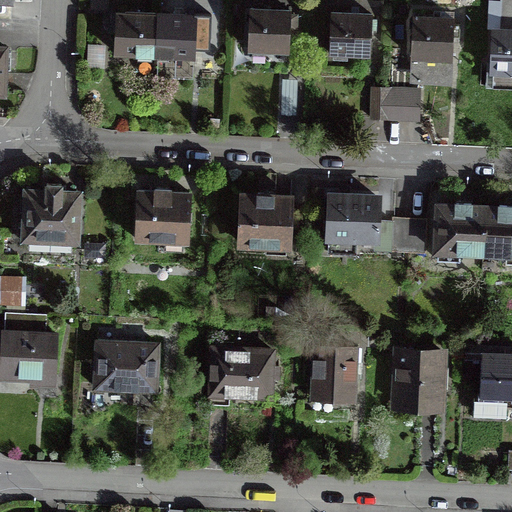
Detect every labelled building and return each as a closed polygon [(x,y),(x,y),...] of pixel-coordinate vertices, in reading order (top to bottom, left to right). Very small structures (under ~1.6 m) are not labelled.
[(486,85),(511,86),(511,0),(488,0),(487,28),(491,28),(490,68),(487,68),(486,85)] [(267,49),(290,49),(290,26),(298,27),(298,11),(291,11),(291,4),(249,2),(248,48),(252,48),(252,53),(253,53),(253,61),(266,61),(266,54),(267,54),(267,49)] [(152,53),(155,53),(157,7),(125,6),(125,7),(116,6),(114,52),(138,53),(137,61),(152,61),(152,53)] [(348,52),(371,53),(371,35),(377,35),(378,17),(372,17),(372,7),(331,6),(329,51),(333,52),(332,57),(347,57),(348,52)] [(212,9),(157,7),(155,53),(158,53),(158,56),(175,57),(175,75),(193,76),(194,56),(196,56),(196,47),(211,48),(212,9)] [(454,21),(455,12),(413,10),(409,80),(451,82),(453,42),(460,42),(461,21),(454,21)] [(391,46),(404,47),(405,21),(392,20),(391,46)] [(0,91),(7,91),(7,69),(11,69),(11,48),(8,47),(8,39),(0,39),(0,91)] [(87,68),(107,69),(108,44),(88,43),(87,68)] [(140,64),(139,68),(141,73),(145,74),(150,72),(151,67),(149,63),(144,62),(140,64)] [(299,78),(283,77),(280,137),(296,138),(299,78)] [(369,119),(388,119),(388,85),(370,84),(369,119)] [(421,85),(388,85),(388,119),(420,120),(421,85)] [(81,240),(82,184),(63,184),(64,177),(44,177),(44,183),(22,182),(21,238),(29,238),(29,246),(72,247),(72,240),(81,240)] [(191,241),(191,186),(172,186),(172,182),(153,182),(153,184),(136,184),(135,239),(163,239),(163,250),(186,250),(187,241),(191,241)] [(287,245),(292,245),(294,188),(239,186),(237,243),(266,244),(265,252),(287,253),(287,245)] [(381,218),(382,188),(356,188),(327,187),(325,238),(328,238),(327,251),(356,252),(356,240),(374,240),(380,240),(381,218)] [(497,198),(497,199),(473,198),(474,196),(464,196),(455,196),(454,197),(434,196),(433,250),(437,251),(437,258),(461,259),(461,256),(469,256),(470,252),(506,253),(506,262),(511,262),(511,198),(507,198),(497,198)] [(374,240),(374,249),(390,249),(390,251),(425,252),(426,216),(417,215),(399,215),(392,215),(392,218),(381,218),(380,240),(374,240)] [(106,256),(106,241),(85,241),(85,256),(106,256)] [(166,277),(170,278),(173,277),(175,273),(173,269),(169,268),(166,269),(164,273),(166,277)] [(27,275),(0,273),(0,303),(7,304),(7,309),(25,310),(27,275)] [(56,384),(59,327),(47,327),(48,311),(25,310),(7,309),(5,309),(4,325),(2,324),(0,362),(0,374),(30,376),(30,383),(56,384)] [(309,397),(357,399),(358,371),(361,371),(362,352),(368,352),(369,332),(350,331),(350,341),(311,340),(309,397)] [(92,387),(159,390),(161,338),(95,335),(94,354),(96,354),(96,366),(93,366),(92,387)] [(467,351),(466,357),(478,358),(478,349),(475,349),(475,342),(465,341),(465,351),(467,351)] [(230,404),(230,395),(274,397),(275,376),(281,377),(281,363),(276,363),(277,344),(209,342),(207,394),(211,395),(210,403),(230,404)] [(391,372),(390,409),(417,410),(417,407),(446,408),(449,345),(393,342),(392,360),(396,360),(395,372),(391,372)] [(507,404),(511,404),(511,348),(480,347),(478,397),(474,396),(474,415),(507,417),(507,404)]
